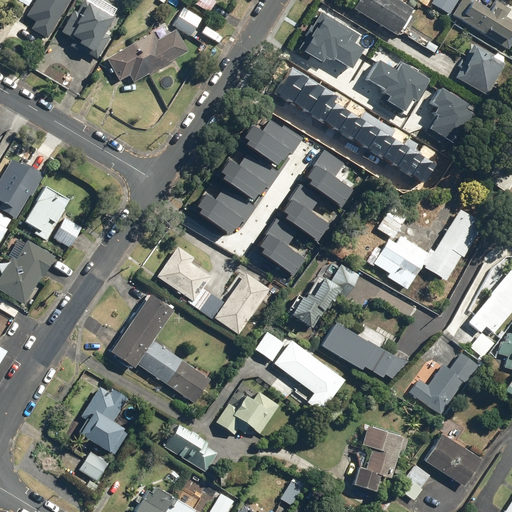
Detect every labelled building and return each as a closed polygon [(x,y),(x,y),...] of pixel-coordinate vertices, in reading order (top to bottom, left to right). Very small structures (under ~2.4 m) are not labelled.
[(35,0),(27,15),(36,21),(32,29),(48,38),(70,0),(35,0)] [(71,23),(65,32),(73,37),(75,34),(83,39),(81,42),(96,50),(116,15),(114,14),(118,7),(106,0),(80,0),(68,22),(71,23)] [(218,1),(215,0),(194,0),(193,1),(212,12),(218,1)] [(353,0),(347,11),(393,38),(409,11),(389,0),(353,0)] [(434,0),(428,0),(424,7),(436,15),(443,5),(434,0)] [(510,43),(511,40),(511,24),(500,18),(505,10),(490,1),(485,10),(468,0),(460,0),(449,20),(499,48),(504,40),(510,43)] [(202,18),(184,7),(173,25),(191,36),(202,18)] [(349,29),(321,10),(294,50),(316,65),(324,54),(344,67),(357,49),(342,39),(349,29)] [(154,31),(108,58),(121,79),(130,74),(134,81),(189,49),(177,29),(159,39),(154,31)] [(502,60),(469,43),(449,81),(482,98),(502,60)] [(391,78),(371,66),(362,80),(375,88),(371,94),(376,97),(371,105),(400,122),(423,82),(398,67),(391,78)] [(300,112),(290,126),(324,147),(333,133),(336,135),(346,119),(304,92),(294,108),(300,112)] [(461,112),(433,93),(421,111),(429,116),(420,130),(441,143),(461,112)] [(387,129),(361,112),(352,125),(379,142),(387,129)] [(299,139),(271,120),(260,136),(243,124),(226,149),(238,158),(234,164),(221,155),(206,176),(223,187),(213,201),(201,192),(188,211),(220,233),(234,214),(241,219),(250,206),(245,202),(256,187),(261,191),(273,173),(267,168),(280,150),(287,155),(299,139)] [(340,165),(325,154),(254,251),(283,272),(290,261),(274,250),(290,227),(304,237),(315,222),(301,212),(315,193),(329,204),(340,189),(328,181),(340,165)] [(0,200),(1,201),(0,203),(0,209),(13,217),(26,193),(29,195),(41,175),(18,162),(16,165),(7,160),(0,172),(0,200)] [(42,186),(22,222),(34,229),(31,233),(43,240),(61,208),(60,208),(65,199),(42,186)] [(479,224),(453,210),(429,253),(426,251),(424,254),(416,269),(440,283),(454,258),(459,260),(479,224)] [(400,223),(384,213),(374,231),(384,237),(376,251),(371,248),(363,263),(384,275),(382,279),(403,291),(416,269),(424,254),(392,236),(400,223)] [(63,216),(50,237),(66,247),(79,226),(63,216)] [(9,256),(0,270),(0,290),(21,304),(52,256),(25,239),(13,258),(9,256)] [(173,248),(169,254),(151,279),(190,303),(187,307),(235,336),(264,289),(239,274),(222,303),(199,289),(206,277),(186,265),(190,258),(173,248)] [(339,249),(335,257),(347,264),(352,256),(339,249)] [(326,281),(321,278),(319,280),(314,277),(301,298),(296,295),(281,319),(301,332),(310,318),(314,320),(325,304),(327,306),(335,294),(343,299),(356,278),(336,265),(326,281)] [(467,312),(471,315),(464,325),(476,334),(477,333),(480,328),(490,336),(511,307),(511,302),(511,300),(511,274),(506,270),(487,295),(483,291),(467,312)] [(167,311),(142,295),(103,355),(128,371),(132,366),(189,402),(205,378),(147,341),(167,311)] [(387,337),(363,323),(358,332),(334,317),(315,348),(356,372),(357,370),(374,381),(378,375),(389,382),(405,364),(390,355),(380,349),(387,337)] [(511,325),(509,337),(503,335),(492,355),(503,358),(500,369),(511,371),(511,375),(500,393),(511,400),(511,325)] [(281,343),(263,331),(250,351),(268,363),(281,343)] [(491,343),(478,333),(466,349),(479,359),(491,343)] [(269,366),(297,386),(291,394),(302,402),(300,404),(313,414),(338,380),(287,342),(269,366)] [(475,366),(457,353),(445,369),(439,365),(424,385),(416,379),(405,393),(435,417),(475,366)] [(129,427),(115,418),(129,396),(112,385),(109,390),(100,384),(82,413),(86,416),(78,429),(114,452),(129,427)] [(235,426),(253,439),(276,407),(257,393),(251,401),(242,394),(232,408),(225,403),(210,423),(228,436),(235,426)] [(214,438),(168,410),(154,432),(200,460),(214,438)] [(364,425),(357,448),(365,451),(358,471),(352,469),(345,488),(368,496),(374,478),(383,481),(393,450),(401,452),(405,438),(364,425)] [(478,460),(435,434),(418,463),(460,489),(478,460)] [(109,461),(90,449),(79,467),(98,479),(109,461)] [(417,488),(428,475),(413,463),(393,486),(412,502),(420,491),(417,488)] [(301,485),(290,478),(277,500),(287,507),(301,485)] [(192,511),(194,509),(155,486),(151,492),(147,490),(134,511),(135,511),(192,511)] [(225,511),(233,500),(220,492),(208,511),(225,511)] [(511,511),(511,492),(499,511),(511,511)] [(236,511),(260,511),(243,502),(236,511)]
